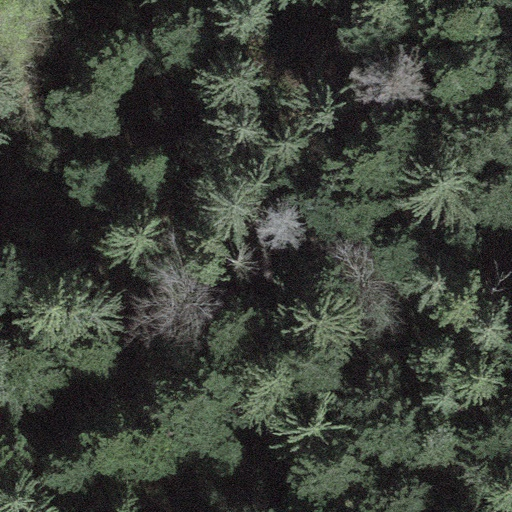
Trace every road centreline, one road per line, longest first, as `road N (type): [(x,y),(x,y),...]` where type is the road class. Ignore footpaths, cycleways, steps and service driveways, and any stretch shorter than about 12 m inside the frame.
road 1 (track): [(0,409),(46,394),(256,288),(511,228)]
road 2 (track): [(94,370),(199,0)]
